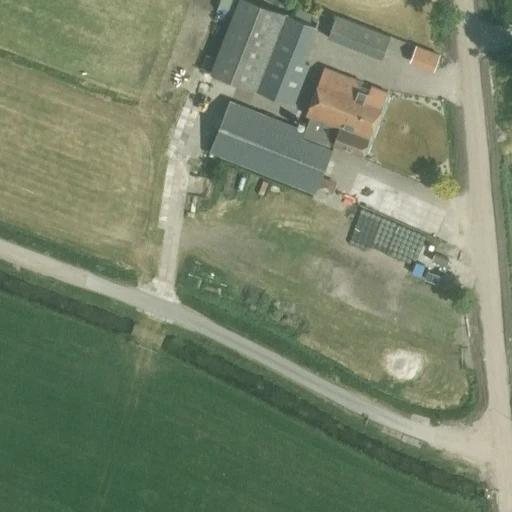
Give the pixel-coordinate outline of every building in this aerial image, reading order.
[(294,15),(254,0),(239,0),(210,74),(293,106),(310,65),(304,62),(318,25),(316,24),(319,16),(297,8),(294,15)] [(229,13),(231,0),(220,0),(219,11),(229,13)] [(191,33),(205,36),(211,6),(197,3),(191,33)] [(381,59),(389,35),(337,15),(328,39),(381,59)] [(367,92),(357,88),(360,81),(325,67),(306,114),(311,116),(305,129),(231,100),(211,151),(316,193),(334,146),(362,157),(387,93),(369,86),(367,92)] [(368,195),(363,213),(425,230),(430,211),(368,195)] [(409,275),(413,258),(381,250),(385,237),(379,236),(372,265),(409,275)]
